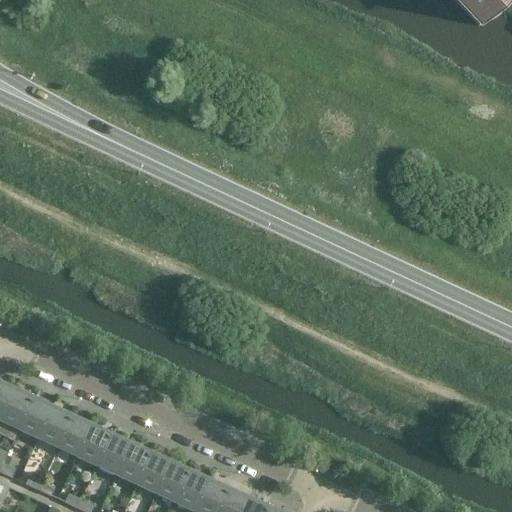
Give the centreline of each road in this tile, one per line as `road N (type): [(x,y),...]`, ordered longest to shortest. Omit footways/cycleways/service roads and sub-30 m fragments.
road 1 (primary): [(82,131),(511,335)]
road 2 (residential): [(314,489),(0,342)]
